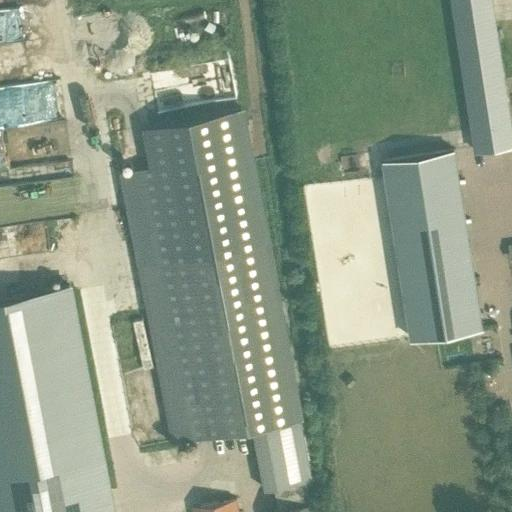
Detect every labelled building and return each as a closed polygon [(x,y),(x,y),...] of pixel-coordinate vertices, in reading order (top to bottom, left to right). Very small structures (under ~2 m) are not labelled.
[(451,0),(475,149),(511,143),(511,128),(492,0),(451,0)] [(149,164),(120,171),(171,440),(194,436),(243,426),(253,424),(265,487),(275,485),(279,508),(262,511),(261,511),(316,511),(315,501),(311,502),(307,479),(313,478),(301,418),(304,417),(246,106),(142,125),(149,164)] [(482,327),(455,150),(384,161),(411,338),(482,327)] [(0,511),(113,511),(70,284),(0,297),(0,511)] [(193,505),(194,511),(239,511),(237,497),(193,505)]
